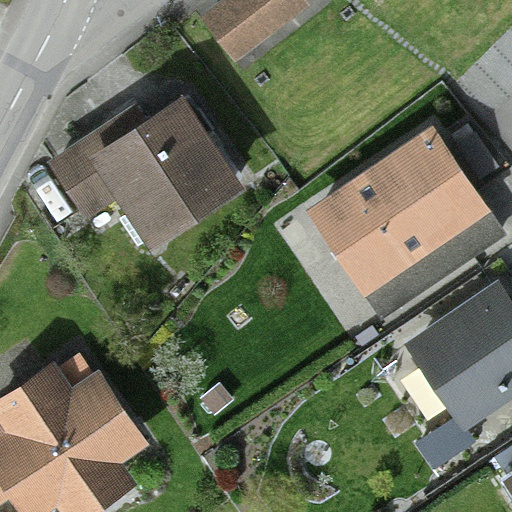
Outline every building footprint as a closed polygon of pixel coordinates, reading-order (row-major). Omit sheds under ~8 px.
[(228,0),(209,15),(236,51),(300,2),(298,0),(228,0)] [(120,214),(139,242),(229,183),(176,104),(125,137),(116,123),(54,164),(83,207),(121,182),(135,204),(120,214)] [(498,234),(430,133),(318,209),(366,281),(418,246),(438,275),(498,234)] [(465,415),(511,382),(511,312),(497,289),(416,344),(465,415)] [(101,382),(71,402),(47,367),(0,399),(0,401),(10,416),(0,422),(0,485),(9,479),(27,505),(57,485),(64,495),(112,463),(105,452),(134,432),(101,382)]
